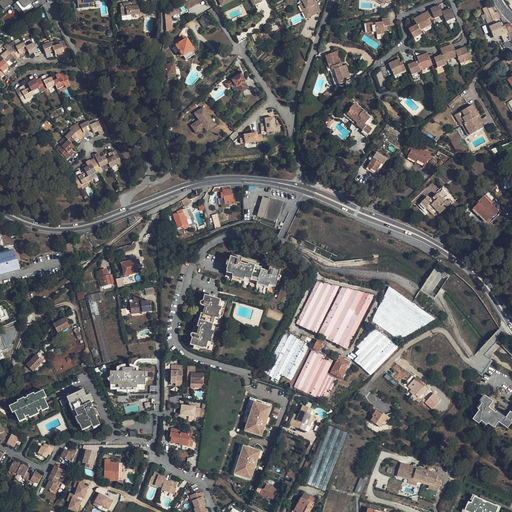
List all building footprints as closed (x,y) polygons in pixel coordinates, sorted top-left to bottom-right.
[(1,0),(0,1),(0,4),(4,9),(15,0),(18,0),(18,1),(16,3),(25,14),(33,7),(30,4),(31,3),(28,0),(1,0)] [(93,0),(77,0),(78,8),(84,8),(83,4),(94,2),(93,0)] [(310,17),(318,13),(313,3),(312,0),(299,0),(305,13),(307,12),(310,17)] [(121,16),(139,14),(138,6),(140,6),(139,2),(133,2),(133,3),(129,3),(123,3),(123,7),(120,7),(121,16)] [(25,14),(16,3),(13,5),(22,16),(25,14)] [(443,15),(442,12),(439,5),(430,9),(434,19),(443,15)] [(483,9),(489,22),(500,18),(498,12),(494,13),(490,5),(483,9)] [(171,30),(170,17),(180,12),(178,8),(177,6),(164,12),(165,24),(166,28),(165,33),(171,32),(170,30),(171,30)] [(455,18),(451,9),(442,12),(443,15),(446,22),(455,18)] [(432,20),(426,12),(423,14),(427,20),(428,19),(430,21),(432,20)] [(414,19),(417,25),(420,31),(431,24),(430,21),(428,19),(427,20),(423,14),(414,19)] [(366,23),(367,33),(376,32),(377,35),(384,34),(384,31),(388,31),(387,28),(386,29),(386,26),(390,26),(389,18),(382,19),(382,22),(376,23),(376,22),(366,23)] [(490,27),(494,38),(501,35),(504,43),(510,40),(507,32),(504,26),(502,22),(490,27)] [(408,30),(414,39),(422,34),(420,31),(417,25),(408,30)] [(175,46),(182,56),(182,57),(184,56),(185,59),(193,54),(191,51),(193,50),(186,39),(186,40),(184,37),(174,43),(176,46),(175,46)] [(52,46),(54,51),(55,55),(58,54),(60,53),(61,58),(65,56),(69,54),(67,46),(66,47),(64,40),(60,41),(61,44),(58,45),(52,46)] [(15,44),(11,47),(18,58),(20,56),(21,58),(25,56),(23,52),(27,50),(25,46),(24,42),(17,45),(16,46),(15,44)] [(51,42),(42,45),(47,58),(51,56),(50,52),(54,51),(52,46),(51,42)] [(25,46),(27,50),(29,55),(33,53),(35,57),(39,55),(34,43),(25,46)] [(440,49),(443,55),(445,61),(457,56),(455,51),(453,51),(450,45),(440,49)] [(0,56),(3,59),(6,63),(9,60),(12,63),(16,60),(15,60),(18,58),(11,47),(7,50),(0,56)] [(455,51),(457,56),(460,64),(472,59),(470,53),(468,54),(465,47),(455,51)] [(350,78),(346,65),(342,67),(341,64),(340,64),(336,52),(325,56),(329,68),(331,67),(332,70),(334,69),(339,84),(346,82),(347,81),(347,80),(346,79),(350,78)] [(417,65),(420,70),(432,66),(428,56),(427,53),(417,57),(418,61),(420,64),(417,65)] [(428,56),(432,66),(436,64),(434,58),(432,54),(428,56)] [(434,58),(436,64),(438,68),(447,65),(445,61),(443,55),(434,58)] [(0,76),(1,77),(4,74),(5,75),(9,73),(6,69),(9,66),(6,63),(3,59),(0,62),(0,76)] [(388,64),(394,76),(406,70),(403,65),(401,66),(398,59),(388,64)] [(167,74),(175,73),(174,64),(166,65),(165,60),(161,60),(161,70),(162,70),(167,70),(167,74)] [(407,65),(411,75),(420,72),(420,70),(417,65),(416,62),(407,65)] [(377,83),(384,82),(381,72),(375,73),(377,83)] [(53,81),(55,85),(57,89),(65,86),(65,85),(68,83),(64,73),(60,75),(59,73),(55,75),(57,79),(53,81)] [(243,77),(240,73),(227,81),(230,86),(234,83),(236,86),(237,85),(241,92),(248,87),(243,81),(241,78),(243,77)] [(27,83),(29,87),(31,91),(38,88),(40,92),(41,92),(44,90),(39,79),(36,81),(33,75),(29,77),(30,79),(31,81),(27,83)] [(39,79),(44,90),(47,95),(50,93),(48,88),(55,85),(53,81),(51,77),(47,79),(45,75),(41,77),(42,78),(39,79)] [(15,90),(22,101),(25,99),(26,100),(33,95),(31,91),(29,87),(25,90),(23,86),(19,88),(15,90)] [(455,104),(462,99),(458,95),(452,101),(455,104)] [(363,111),(355,104),(350,109),(351,110),(347,114),(357,123),(356,125),(362,130),(363,129),(369,134),(372,130),(365,124),(370,118),(365,114),(367,113),(364,110),(363,111)] [(472,105),(455,115),(458,120),(462,118),(465,124),(462,126),(465,131),(467,130),(470,135),(483,128),(481,124),(480,124),(478,121),(481,120),(478,116),(476,112),(472,105)] [(202,108),(194,114),(199,121),(191,127),(196,134),(204,128),(207,131),(215,125),(202,108)] [(351,110),(350,109),(349,108),(343,115),(356,125),(357,123),(347,114),(351,110)] [(265,123),(260,123),(261,130),(266,129),(266,131),(278,130),(278,125),(274,125),(273,117),(265,118),(265,123)] [(92,129),(94,133),(98,131),(99,135),(104,133),(108,131),(102,120),(98,122),(98,121),(97,122),(90,125),(92,129)] [(88,131),(92,129),(90,125),(88,122),(88,121),(80,125),(78,122),(73,125),(75,128),(82,138),(85,136),(85,137),(90,135),(88,131)] [(62,134),(65,137),(70,131),(67,128),(62,134)] [(80,140),(82,138),(75,128),(71,131),(70,131),(65,137),(71,143),(74,140),(77,143),(80,140)] [(243,136),(239,136),(240,142),(261,138),(260,132),(256,133),(255,129),(243,132),(243,136)] [(74,147),(71,143),(65,137),(59,142),(62,146),(61,146),(62,147),(58,150),(67,159),(70,156),(71,156),(74,153),(71,150),(74,147)] [(431,154),(411,144),(409,148),(411,150),(408,157),(416,161),(415,163),(424,168),(429,158),(431,159),(432,157),(430,156),(431,154)] [(121,162),(116,150),(108,154),(110,157),(106,159),(108,164),(110,168),(118,164),(118,163),(121,162)] [(95,158),(93,159),(100,173),(103,171),(100,167),(102,166),(108,164),(106,159),(104,155),(100,157),(98,153),(94,155),(95,158)] [(371,161),(366,169),(377,176),(387,159),(376,153),(374,156),(371,161)] [(97,175),(100,173),(93,159),(90,161),(89,160),(85,162),(87,164),(87,166),(83,168),(85,171),(86,172),(90,180),(96,177),(94,173),(95,172),(97,175)] [(90,180),(86,172),(82,175),(81,173),(79,171),(76,173),(71,176),(78,188),(83,186),(82,185),(82,184),(90,180)] [(228,185),(221,186),(223,192),(221,193),(221,198),(224,198),(225,204),(228,204),(229,205),(234,204),(233,196),(232,196),(231,193),(230,190),(238,190),(238,185),(235,185),(228,185)] [(441,199),(438,195),(435,197),(434,196),(431,199),(430,197),(419,205),(425,211),(428,209),(431,212),(435,209),(438,213),(448,205),(442,198),(441,199)] [(188,196),(181,201),(184,206),(192,202),(188,196)] [(258,215),(278,220),(283,201),(264,196),(258,215)] [(498,212),(484,197),(478,203),(479,204),(472,209),(485,223),(491,217),(492,218),(498,212)] [(178,213),(173,214),(177,228),(182,227),(183,228),(184,229),(185,229),(186,229),(188,228),(188,227),(188,226),(188,224),(187,220),(191,218),(187,207),(182,209),(183,213),(178,214),(178,213)] [(136,221),(134,215),(89,236),(86,234),(77,238),(76,236),(70,238),(80,261),(95,254),(95,251),(136,221)] [(0,273),(18,269),(12,249),(0,252),(0,273)] [(230,256),(226,269),(233,271),(233,274),(244,277),(245,275),(251,277),(258,279),(257,281),(268,285),(269,283),(276,285),(280,271),(273,269),(273,268),(273,267),(273,266),(272,265),(271,265),(270,266),(269,267),(268,271),(261,269),(262,267),(255,265),(248,263),(248,265),(241,263),(242,259),(242,258),(241,257),(240,256),(239,256),(238,257),(237,258),(230,256)] [(124,276),(137,273),(136,269),(140,268),(139,264),(135,265),(133,260),(121,263),(124,276)] [(101,278),(107,276),(105,269),(99,271),(101,278)] [(102,286),(111,283),(109,275),(107,276),(101,278),(99,278),(102,286)] [(116,279),(118,287),(124,285),(122,277),(116,279)] [(295,324),(347,349),(374,295),(317,281),(295,324)] [(371,320),(401,335),(436,316),(386,288),(380,300),(371,320)] [(104,363),(129,356),(113,289),(87,296),(104,363)] [(86,298),(84,291),(77,293),(78,300),(86,298)] [(152,311),(151,301),(142,302),(140,302),(140,300),(142,300),(141,294),(134,295),(134,303),(130,304),(131,311),(141,310),(141,312),(152,311)] [(190,344),(204,348),(206,342),(208,343),(211,331),(209,330),(211,323),(213,317),(215,317),(218,306),(216,305),(218,298),(204,294),(202,301),(201,301),(200,302),(199,303),(200,305),(201,305),(205,306),(203,314),(201,313),(199,320),(197,326),(199,327),(197,334),(193,333),(191,333),(190,334),(190,335),(190,336),(191,337),(192,337),(190,344)] [(4,296),(0,297),(0,324),(14,319),(4,296)] [(93,358),(102,356),(87,301),(79,302),(93,358)] [(69,327),(64,318),(54,324),(58,333),(69,327)] [(401,341),(377,329),(354,355),(350,359),(360,364),(372,370),(401,341)] [(285,332),(264,373),(272,377),(270,380),(277,384),(282,376),(291,381),(309,348),(307,347),(308,344),(285,332)] [(312,349),(318,352),(320,346),(322,343),(316,340),(312,349)] [(305,364),(326,373),(331,362),(311,352),(305,364)] [(43,361),(36,354),(26,364),(33,371),(43,361)] [(330,373),(342,378),(349,363),(338,357),(330,373)] [(326,373),(305,364),(293,387),(322,399),(326,391),(329,392),(338,380),(326,373)] [(25,375),(29,370),(25,365),(19,371),(25,375)] [(171,365),(170,384),(175,384),(175,383),(175,382),(182,382),(182,365),(171,365)] [(196,367),(188,367),(187,379),(191,380),(191,387),(203,388),(204,374),(195,374),(196,367)] [(145,371),(110,371),(110,389),(145,390),(145,371)] [(417,398),(424,390),(422,388),(423,388),(424,387),(421,384),(419,386),(412,380),(408,384),(412,388),(408,392),(411,395),(408,398),(412,402),(414,400),(412,399),(414,396),(417,398)] [(86,396),(83,389),(68,396),(69,399),(71,403),(73,410),(74,410),(77,416),(76,416),(80,423),(84,429),(91,425),(93,428),(99,424),(95,416),(97,415),(94,408),(93,409),(90,404),(91,404),(90,402),(89,402),(86,396)] [(14,412),(18,419),(24,416),(25,417),(28,415),(37,411),(41,409),(47,406),(43,398),(40,392),(34,395),(33,393),(27,396),(27,398),(24,399),(23,398),(17,401),(17,402),(11,405),(14,412)] [(440,399),(431,392),(422,404),(430,411),(440,399)] [(511,423),(511,414),(509,412),(505,418),(496,412),(495,413),(488,408),(492,402),(483,396),(479,402),(481,404),(477,410),(478,411),(472,420),(478,424),(480,421),(486,426),(487,424),(493,428),(498,422),(507,428),(511,423)] [(271,408),(253,402),(243,432),(261,437),(271,408)] [(195,407),(181,405),(179,415),(184,416),(194,417),(194,416),(199,416),(200,408),(195,408),(195,407)] [(300,416),(295,414),(291,425),(306,431),(308,426),(310,420),(312,421),(315,416),(310,414),(312,409),(304,406),(300,416)] [(387,417),(382,414),(382,415),(376,411),(372,417),(373,417),(371,421),(380,427),(382,425),(384,426),(386,423),(384,422),(387,417)] [(0,440),(0,442),(6,445),(6,443),(10,445),(14,447),(18,438),(14,436),(10,430),(5,433),(0,423),(0,440)] [(304,483),(325,491),(348,433),(329,424),(304,483)] [(170,442),(179,444),(179,445),(188,446),(189,440),(191,441),(192,434),(181,432),(180,434),(171,432),(170,437),(171,437),(170,442)] [(54,448),(44,443),(43,447),(42,446),(41,446),(37,453),(41,455),(47,458),(48,455),(50,455),(54,448)] [(260,452),(242,446),(233,475),(250,480),(260,452)] [(61,456),(70,460),(71,457),(73,453),(74,454),(75,454),(77,451),(70,448),(68,451),(64,449),(63,451),(61,456)] [(98,454),(86,450),(83,463),(86,464),(85,468),(92,470),(98,454)] [(9,469),(24,477),(23,479),(25,480),(34,484),(35,483),(38,484),(42,475),(38,473),(35,472),(33,475),(27,472),(28,468),(25,467),(21,465),(18,463),(14,461),(14,459),(11,458),(8,465),(11,466),(9,469)] [(119,480),(121,463),(112,462),(112,460),(106,459),(105,469),(105,472),(105,478),(108,478),(108,479),(119,480)] [(47,484),(45,488),(54,492),(55,490),(58,485),(57,484),(61,474),(63,470),(54,466),(51,473),(52,474),(51,478),(47,484)] [(426,471),(411,466),(408,478),(417,481),(417,480),(423,482),(426,471)] [(295,474),(290,471),(287,477),(291,479),(292,480),(295,474)] [(441,475),(426,471),(423,482),(429,483),(429,485),(438,487),(441,475)] [(161,490),(169,493),(169,491),(171,492),(175,493),(177,487),(176,487),(178,483),(173,481),(172,482),(168,481),(165,480),(165,478),(162,476),(158,475),(159,474),(154,472),(152,476),(151,476),(149,482),(155,484),(154,486),(161,488),(161,490)] [(355,492),(361,494),(366,481),(360,478),(355,492)] [(88,487),(79,483),(74,496),(84,499),(88,487)] [(263,490),(274,495),(277,489),(266,484),(263,490)] [(94,501),(104,507),(104,506),(108,508),(112,501),(103,496),(107,490),(99,487),(96,488),(94,491),(99,493),(94,501)] [(263,490),(257,487),(255,492),(272,500),(274,495),(263,490)] [(323,511),(348,511),(355,497),(330,489),(323,511)] [(194,509),(194,511),(208,511),(209,511),(207,511),(206,509),(204,505),(205,504),(204,500),(202,497),(203,496),(202,492),(197,494),(197,493),(191,495),(193,501),(192,501),(195,509),(194,509)] [(293,511),(309,511),(310,511),(313,505),(316,499),(304,493),(293,511)] [(469,503),(466,502),(462,510),(466,511),(493,511),(496,507),(484,502),(484,503),(477,500),(477,499),(472,496),(469,503)] [(77,511),(82,500),(72,497),(68,510),(74,511),(77,511)] [(104,507),(94,501),(93,504),(106,511),(108,508),(104,506),(104,507)]
